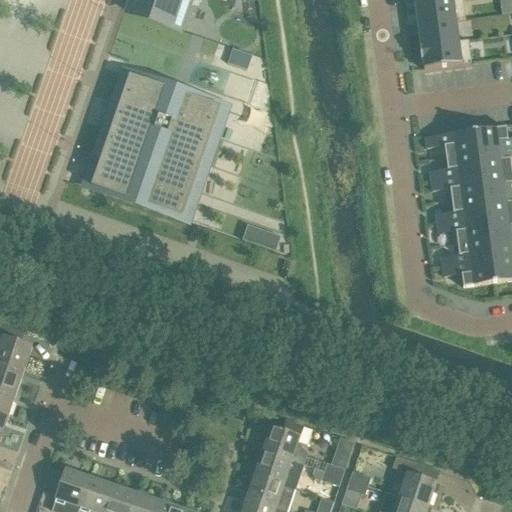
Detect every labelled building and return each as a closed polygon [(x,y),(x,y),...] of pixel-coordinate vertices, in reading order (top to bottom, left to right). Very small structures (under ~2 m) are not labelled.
[(132,0),(128,13),(173,28),(182,0),(132,0)] [(463,0),(415,6),(418,28),(456,23),(465,22),(463,0)] [(456,23),(418,28),(421,48),(421,49),(459,44),(459,43),(456,23)] [(421,48),(420,48),(421,62),(423,62),(424,71),(471,65),(468,42),(459,43),(459,44),(421,49),(421,48)] [(186,223),(227,111),(126,73),(84,185),(186,223)] [(506,129),(475,133),(478,156),(511,151),(511,141),(508,142),(506,129)] [(475,133),(425,140),(427,150),(444,148),(446,160),(478,156),(475,133)] [(511,151),(478,156),(481,177),(510,173),(508,161),(511,160),(511,151)] [(447,172),(430,174),(431,184),(481,177),(478,156),(446,160),(447,172)] [(510,173),(481,177),(483,199),(511,194),(511,185),(510,173)] [(481,177),(431,184),(432,193),(450,191),(452,203),(483,199),(481,177)] [(511,194),(483,199),(486,220),(511,216),(511,194)] [(453,215),(436,217),(437,227),(486,220),(483,199),(452,203),(453,215)] [(511,216),(486,220),(489,241),(511,238),(511,216)] [(486,220),(437,227),(438,236),(456,234),(457,246),(489,241),(486,220)] [(260,232),(255,246),(275,253),(280,238),(260,232)] [(511,238),(489,241),(492,263),(511,260),(511,238)] [(459,257),(441,260),(442,269),(492,263),(489,241),(457,246),(459,257)] [(511,260),(492,263),(495,285),(511,282),(511,260)] [(492,263),(442,269),(444,279),(461,276),(463,289),(495,285),(492,263)] [(0,322),(0,364),(24,372),(32,348),(22,344),(26,331),(0,322)] [(0,391),(16,396),(24,372),(0,364),(0,391)] [(16,396),(0,391),(0,416),(8,419),(16,396)] [(304,428),(288,423),(284,432),(271,428),(262,452),(292,462),(305,467),(308,455),(298,445),(304,428)] [(340,439),(337,449),(351,453),(355,444),(340,439)] [(315,455),(333,458),(334,446),(317,444),(315,455)] [(262,452),(254,477),(295,490),(299,481),(287,477),(292,462),(262,452)] [(411,463),(399,499),(429,509),(441,473),(411,463)] [(324,473),(343,479),(345,471),(327,465),(324,473)] [(52,511),(78,511),(90,478),(66,470),(52,511)] [(339,489),(343,479),(324,473),(321,483),(339,489)] [(349,483),(368,489),(371,480),(352,474),(349,483)] [(254,477),(246,500),(276,510),(282,511),(288,511),(295,490),(254,477)] [(90,478),(78,511),(105,511),(114,486),(90,478)] [(368,489),(349,483),(347,491),(365,498),(368,489)] [(114,486),(105,511),(132,511),(138,494),(114,486)] [(138,494),(132,511),(159,511),(163,502),(138,494)] [(380,511),(427,511),(429,509),(399,499),(386,495),(380,511)] [(242,511),(282,511),(276,510),(246,500),(242,511)] [(163,502),(159,511),(185,511),(186,510),(163,502)]
